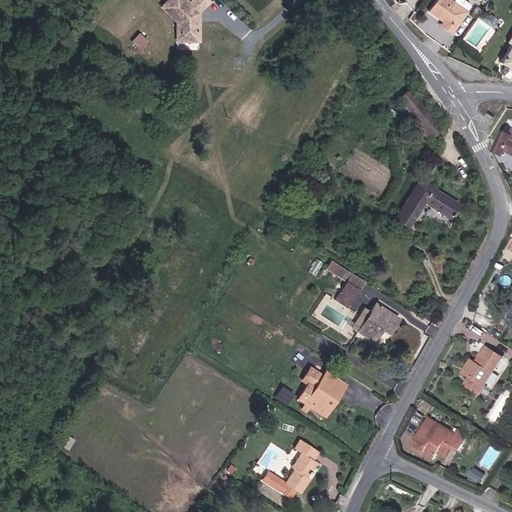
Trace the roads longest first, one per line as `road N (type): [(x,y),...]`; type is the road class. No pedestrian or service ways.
road 1 (residential): [(383,451),(497,239),(505,198),(455,92)]
road 2 (residential): [(508,511),(383,451)]
road 3 (tertiary): [(377,0),(455,92)]
